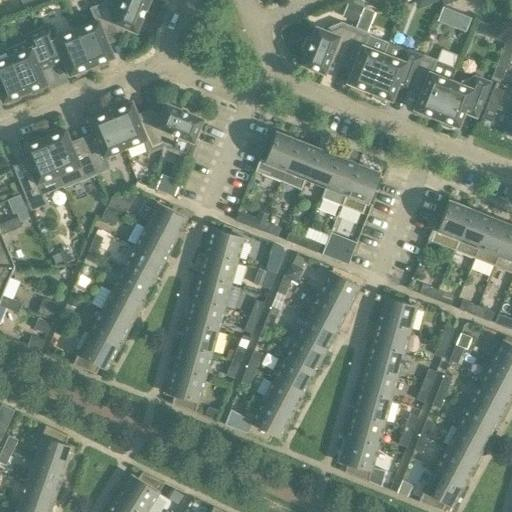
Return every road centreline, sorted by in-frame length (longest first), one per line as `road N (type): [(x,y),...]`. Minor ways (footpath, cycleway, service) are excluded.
road 1 (residential): [(0,132),(163,63)]
road 2 (residential): [(433,141),(270,78)]
road 3 (residential): [(433,141),(378,281)]
road 4 (residential): [(250,96),(205,215)]
